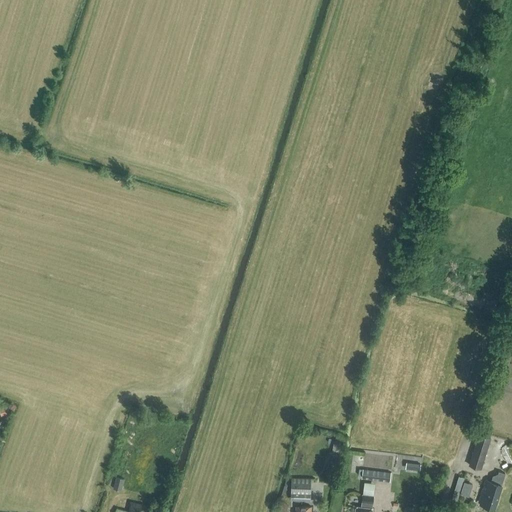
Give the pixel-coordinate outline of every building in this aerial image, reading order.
[(491,438),(478,434),(469,465),(481,469),(491,438)] [(338,463),(342,443),(334,442),(330,461),(338,463)] [(294,472),(300,473),(304,459),(299,457),(294,472)] [(390,482),(391,473),(363,469),(362,479),(390,482)] [(499,472),(497,477),(493,476),(491,482),(485,480),(478,502),(480,502),(483,505),(494,509),(501,485),(504,474),(499,472)] [(469,495),(473,482),(464,480),(465,477),(457,475),(453,491),(469,495)] [(113,488),(121,490),(124,478),(116,476),(113,488)] [(311,502),(312,479),(292,478),(291,501),(311,502)] [(364,481),(364,493),(374,493),(375,481),(364,481)] [(372,503),(373,496),(362,495),(361,502),(364,502),(363,507),(356,506),(354,511),(371,511),(372,508),(370,508),(370,503),(372,503)] [(146,511),(147,507),(130,502),(128,511),(116,508),(115,511),(146,511)]
